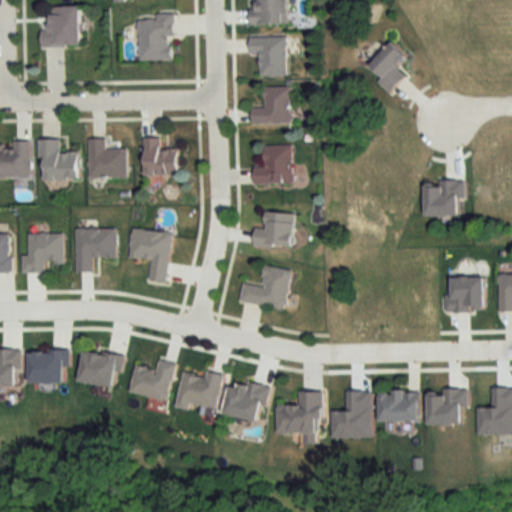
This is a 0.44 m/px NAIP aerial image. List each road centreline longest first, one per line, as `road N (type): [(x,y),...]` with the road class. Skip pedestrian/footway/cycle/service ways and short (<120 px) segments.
road 1 (residential): [(511,348),(313,351),(103,303),(0,305)]
road 2 (residential): [(221,0),(225,126),(195,323)]
road 3 (residential): [(224,96),(0,102)]
